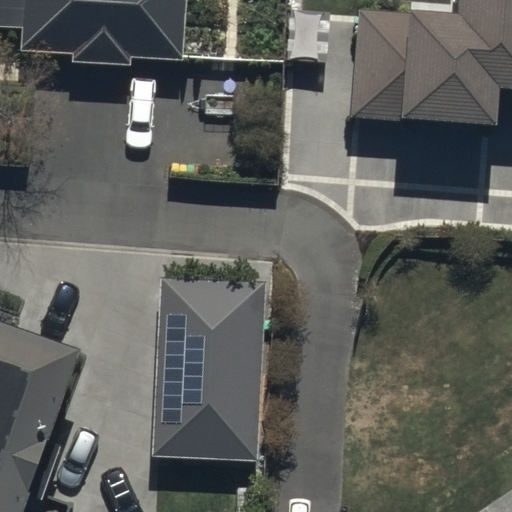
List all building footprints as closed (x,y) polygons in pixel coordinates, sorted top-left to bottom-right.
[(0,0),(0,39),(31,41),(30,69),(189,76),(192,0),(0,0)] [(511,0),(461,0),(460,41),(472,41),(471,52),(450,51),(451,31),(361,27),(355,142),(417,145),(446,146),(506,149),(507,123),(511,123),(511,0)] [(243,128),(161,128),(161,162),(243,162),(243,128)] [(150,450),(252,453),(257,273),(154,270),(150,450)] [(0,511),(5,511),(70,338),(0,312),(0,511)]
